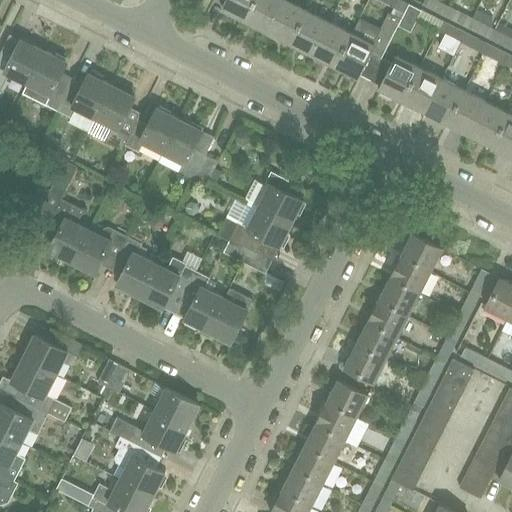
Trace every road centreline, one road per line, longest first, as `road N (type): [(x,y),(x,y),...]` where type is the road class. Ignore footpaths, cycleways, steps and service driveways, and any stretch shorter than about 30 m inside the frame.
road 1 (residential): [(0,301),(12,289),(32,292),(263,410)]
road 2 (residential): [(263,410),(388,158)]
road 3 (residential): [(388,158),(143,33)]
road 4 (residential): [(511,221),(388,158)]
